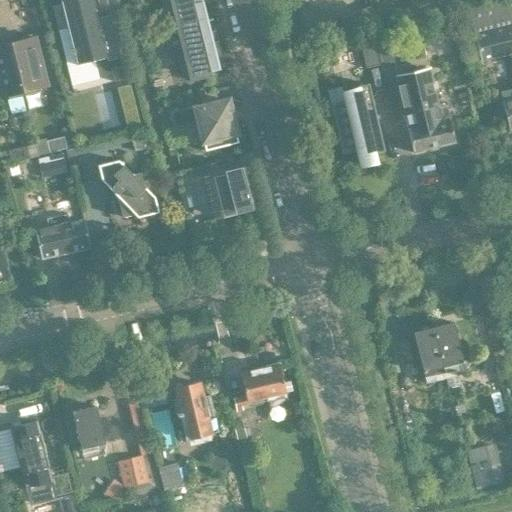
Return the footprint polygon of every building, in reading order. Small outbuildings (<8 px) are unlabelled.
[(125,79),(109,15),(98,18),(93,0),(59,0),(61,4),(51,6),(57,30),(67,27),(72,49),(70,50),(72,54),(73,54),(76,65),(96,61),(97,64),(103,70),(107,71),(111,70),(112,75),(113,82),(125,79)] [(173,0),(190,64),(188,70),(191,75),(195,78),(201,77),(205,74),(219,70),(201,0),(173,0)] [(422,0),(418,0),(412,1),(415,17),(426,14),(422,0)] [(448,0),(437,0),(436,0),(438,10),(450,8),(448,0)] [(511,129),(511,18),(508,1),(469,11),(481,60),(503,55),(504,59),(510,58),(511,67),(511,89),(500,93),(503,103),(509,130),(511,129)] [(391,10),(379,13),(381,23),(393,20),(391,10)] [(31,35),(19,38),(9,40),(23,95),(37,92),(37,88),(46,86),(34,38),(32,38),(31,35)] [(23,95),(9,40),(0,42),(0,97),(8,96),(9,99),(23,95)] [(373,40),(361,42),(367,68),(365,68),(365,69),(379,66),(373,40)] [(396,63),(388,41),(376,45),(385,67),(396,63)] [(412,153),(454,143),(449,123),(441,125),(428,68),(397,75),(409,128),(406,128),(412,153)] [(132,84),(116,88),(126,129),(141,126),(132,84)] [(343,94),(358,157),(360,165),(375,162),(373,154),(383,151),(375,116),(368,85),(358,87),(359,91),(343,94)] [(205,151),(238,143),(227,101),(194,109),(205,151)] [(134,152),(152,148),(148,133),(131,137),(134,152)] [(68,150),(65,138),(47,142),(50,155),(68,150)] [(40,157),(37,145),(0,153),(3,165),(40,157)] [(66,172),(63,159),(42,164),(45,177),(66,172)] [(158,213),(154,198),(143,187),(140,173),(132,175),(118,161),(97,166),(101,181),(105,185),(106,183),(111,188),(111,189),(111,190),(111,191),(111,192),(117,198),(122,217),(134,215),(137,218),(158,213)] [(221,218),(255,209),(244,166),(210,175),(221,218)] [(88,249),(82,220),(69,223),(68,215),(46,219),(48,228),(33,231),(40,260),(88,249)] [(453,322),(432,327),(443,368),(454,365),(456,376),(466,373),(453,322)] [(432,327),(413,332),(426,384),(436,381),(434,370),(443,368),(432,327)] [(129,362),(118,365),(122,374),(125,392),(136,390),(129,362)] [(278,364),(240,374),(246,397),(233,400),(236,413),(243,412),(242,408),(267,401),(267,397),(285,392),(278,364)] [(212,436),(208,421),(209,420),(200,383),(174,390),(183,427),(182,427),(185,442),(212,436)] [(104,444),(95,406),(72,412),(81,450),(104,444)] [(500,418),(491,420),(494,432),(503,430),(500,418)] [(45,459),(36,423),(11,429),(26,487),(50,481),(45,459)] [(495,486),(491,472),(485,446),(466,451),(475,491),(495,486)] [(148,482),(141,456),(117,462),(123,488),(148,482)] [(181,483),(177,464),(161,467),(166,487),(181,483)] [(103,495),(118,505),(128,491),(112,481),(103,495)] [(79,511),(75,492),(54,497),(57,511),(79,511)]
